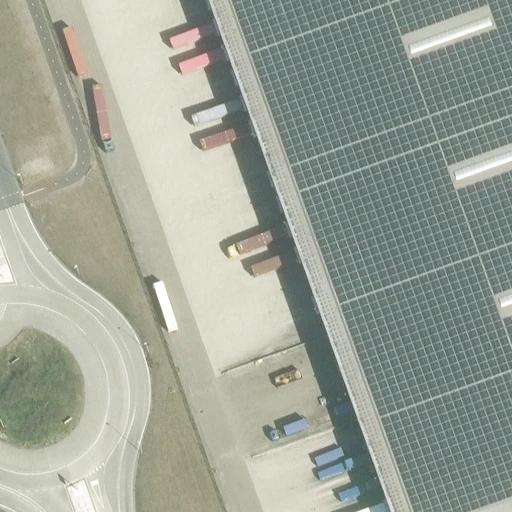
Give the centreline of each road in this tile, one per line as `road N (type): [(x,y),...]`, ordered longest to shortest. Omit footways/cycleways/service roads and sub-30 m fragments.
road 1 (tertiary): [(125,511),(141,403),(137,360),(107,311),(59,276),(6,208)]
road 2 (tertiary): [(93,460),(116,419),(112,360),(83,320),(32,296)]
